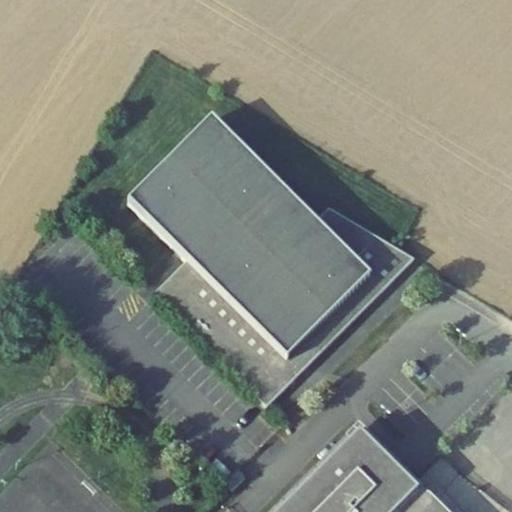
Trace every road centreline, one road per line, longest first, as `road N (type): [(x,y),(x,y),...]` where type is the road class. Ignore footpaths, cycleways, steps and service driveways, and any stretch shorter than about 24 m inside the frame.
road 1 (residential): [(511,349),(442,309),(243,511)]
road 2 (unknown): [(508,347),(414,445)]
